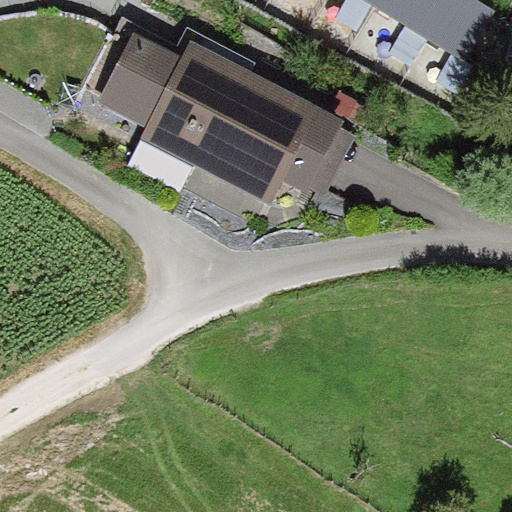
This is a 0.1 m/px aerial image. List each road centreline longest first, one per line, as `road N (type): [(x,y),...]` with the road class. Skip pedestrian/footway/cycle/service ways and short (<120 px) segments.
road 1 (track): [(0,417),(205,297),(466,253),(511,260)]
road 2 (residential): [(205,297),(94,195),(0,141)]
